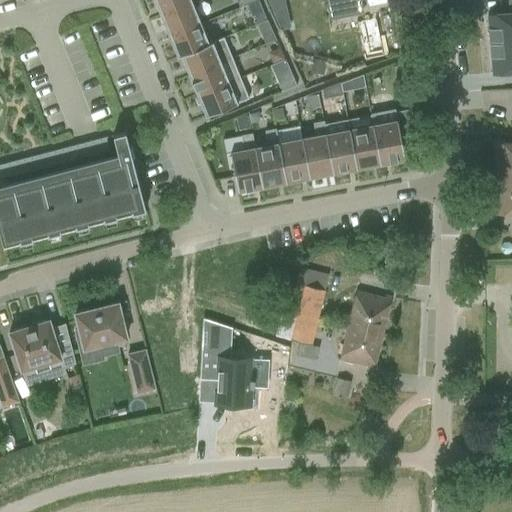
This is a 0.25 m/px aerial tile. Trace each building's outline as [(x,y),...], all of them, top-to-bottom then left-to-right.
[(193,4),(191,0),(153,0),(161,17),(193,4)] [(258,0),(247,5),(247,6),(251,16),(254,15),(262,11),(258,1),(258,0)] [(284,0),(267,0),(274,14),(287,11),(284,0)] [(325,0),(330,20),(363,13),(360,0),(325,0)] [(511,0),(507,0),(509,12),(488,14),(490,44),(511,42),(511,0)] [(201,24),(193,4),(161,17),(169,37),(201,24)] [(266,20),(257,24),(262,35),(271,32),(272,31),(267,20),(266,20)] [(209,44),(209,43),(201,24),(169,37),(177,57),(181,56),(181,55),(209,44)] [(181,55),(181,56),(189,75),(232,58),(223,37),(209,43),(209,44),(181,55)] [(511,42),(490,44),(493,74),(511,72),(511,42)] [(280,47),(268,52),(273,64),(285,58),(280,47)] [(240,78),(232,58),(189,75),(197,95),(240,78)] [(286,59),(271,65),(281,91),(296,85),(294,80),(286,59)] [(312,59),(310,72),(323,75),(325,61),(312,59)] [(363,74),(350,79),(353,90),(365,87),(363,74)] [(249,98),(240,78),(197,95),(205,116),(249,98)] [(340,83),(322,90),(323,98),(342,95),(340,83)] [(318,94),(305,97),(306,103),(312,108),(320,107),(318,94)] [(281,108),(272,110),(274,120),(283,118),(281,108)] [(395,109),(370,113),(372,125),(380,163),(404,159),(398,126),(414,123),(411,108),(395,111),(395,109)] [(258,112),(248,113),(250,123),(256,122),(259,117),(258,112)] [(248,115),(237,117),(240,128),(250,126),(248,115)] [(323,124),(333,173),(356,168),(349,129),(347,119),(323,124)] [(302,138),(309,177),(333,173),(323,124),(323,120),(312,122),(315,136),(302,138)] [(349,129),(356,168),(380,163),(372,125),(349,129)] [(275,184),(286,182),(278,143),(275,128),(264,130),(267,145),(255,148),(262,186),(264,186),(265,188),(276,186),(275,184)] [(0,235),(3,247),(21,242),(19,236),(29,233),(31,240),(49,235),(47,228),(57,226),(59,232),(77,228),(75,221),(85,218),(87,225),(105,220),(103,214),(113,211),(115,218),(133,213),(131,206),(141,204),(143,210),(145,210),(125,132),(113,135),(118,155),(121,154),(123,161),(2,192),(0,184),(0,235)] [(230,152),(238,191),(262,186),(252,133),(241,135),(244,150),(230,152)] [(278,143),(286,182),(309,177),(302,138),(278,143)] [(511,178),(511,143),(496,143),(496,178),(511,178)] [(511,178),(496,178),(496,212),(511,212),(511,178)] [(500,247),(500,248),(500,249),(500,250),(501,251),(501,252),(502,252),(502,253),(503,253),(504,253),(504,254),(505,254),(506,254),(507,254),(508,254),(508,253),(509,253),(510,252),(511,251),(511,250),(511,249),(511,248),(511,247),(511,246),(511,245),(510,244),(509,243),(508,243),(507,242),(506,242),(505,242),(504,242),(503,243),(502,243),(502,244),(501,244),(501,245),(500,246),(500,247)] [(311,249),(305,258),(312,262),(318,254),(311,249)] [(300,267),(296,288),(304,290),(298,312),(318,317),(325,290),(324,290),(328,274),(300,267)] [(348,325),(382,333),(391,297),(385,296),(384,298),(357,291),(348,325)] [(126,338),(118,303),(75,313),(79,329),(75,330),(79,348),(83,347),(84,348),(99,345),(100,350),(117,346),(116,340),(126,338)] [(283,308),(277,336),(297,342),(312,346),(312,344),(319,317),(318,317),(298,312),(283,308)] [(203,318),(199,379),(217,380),(216,391),(217,391),(217,399),(225,400),(225,403),(225,404),(249,405),(250,387),(252,387),(253,387),(253,379),(248,379),(249,378),(248,378),(249,362),(238,361),(238,360),(237,360),(237,358),(231,357),(229,357),(230,329),(232,330),(232,328),(203,318)] [(75,364),(65,323),(51,328),(49,320),(9,332),(21,370),(59,358),(63,368),(75,364)] [(367,368),(373,369),(382,333),(348,325),(340,358),(368,365),(367,368)] [(154,388),(145,350),(127,354),(137,393),(154,388)] [(0,407),(19,401),(3,356),(0,357),(0,407)] [(334,396),(346,400),(351,382),(339,379),(334,396)]
